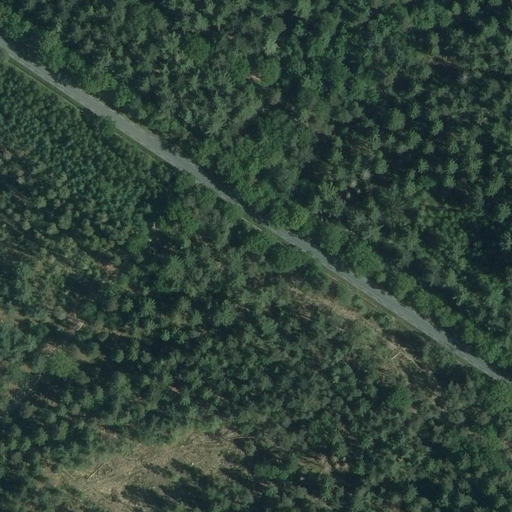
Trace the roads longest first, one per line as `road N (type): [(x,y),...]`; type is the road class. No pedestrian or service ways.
road 1 (secondary): [(511,383),(0,41)]
road 2 (track): [(0,415),(222,150)]
